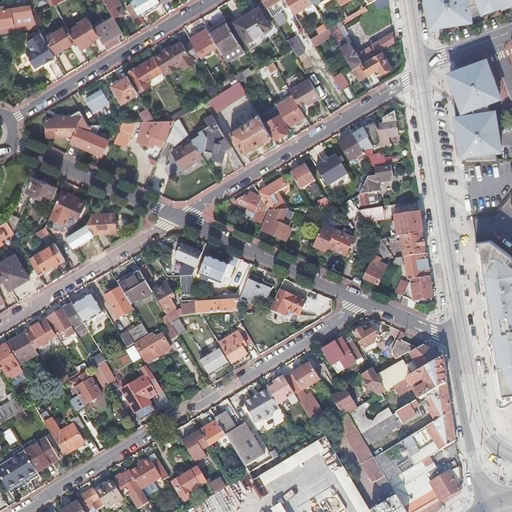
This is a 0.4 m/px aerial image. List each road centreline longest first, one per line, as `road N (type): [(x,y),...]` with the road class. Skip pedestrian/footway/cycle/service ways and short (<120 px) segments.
road 1 (residential): [(362,300),(24,511)]
road 2 (residential): [(177,217),(420,72)]
road 3 (secondary): [(449,337),(459,323),(420,72)]
road 4 (residential): [(9,122),(212,0)]
road 5 (residential): [(0,323),(177,217)]
road 6 (residential): [(177,217),(362,300)]
road 7 (residential): [(12,143),(177,217)]
road 8 (secondary): [(488,506),(449,337)]
